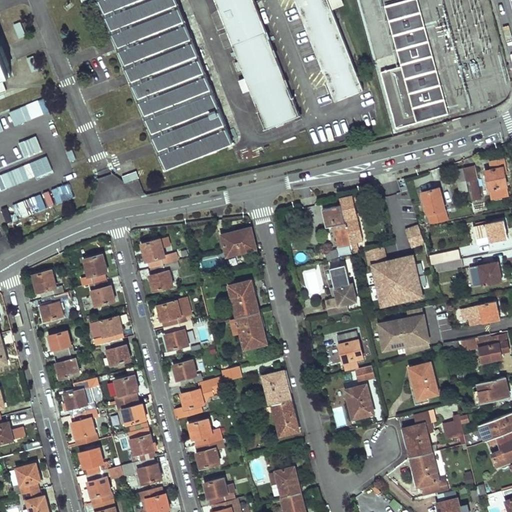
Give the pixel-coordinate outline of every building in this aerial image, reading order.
[(177,0),(98,0),(166,169),(233,142),(177,0)] [(216,0),(266,129),(299,116),(253,0),(216,0)] [(327,0),(296,0),(336,101),(363,90),(331,10),(327,0)] [(340,0),(327,0),(331,10),(343,5),(340,0)] [(418,0),(402,0),(386,5),(402,65),(382,70),(397,127),(449,114),(418,0)] [(0,81),(2,81),(12,77),(0,47),(0,81)] [(485,104),(486,85),(468,84),(467,103),(485,104)] [(44,100),(9,109),(13,124),(48,114),(44,100)] [(506,168),(504,159),(491,162),(493,169),(486,171),(491,190),(495,189),(496,197),(509,194),(503,169),(506,168)] [(0,188),(52,174),(48,160),(0,173),(0,188)] [(470,181),(474,201),(482,199),(476,168),(473,169),(471,160),(464,162),(465,166),(466,169),(467,170),(465,171),(467,182),(470,181)] [(463,168),(455,169),(458,183),(465,181),(463,168)] [(139,178),(137,172),(123,178),(125,183),(139,178)] [(465,181),(458,183),(460,193),(468,191),(465,181)] [(70,184),(53,188),(56,202),(73,199),(70,184)] [(448,219),(440,188),(423,192),(428,214),(433,213),(436,222),(448,219)] [(363,240),(353,195),(340,199),(341,204),(343,209),(351,243),(355,242),(363,240)] [(337,210),(336,205),(323,208),(327,226),(333,225),(338,246),(351,243),(343,209),(337,210)] [(507,232),(504,219),(486,223),(476,225),(474,226),(477,238),(489,236),(490,241),(502,238),(501,234),(507,232)] [(418,225),(405,229),(411,247),(424,242),(418,225)] [(222,235),(227,255),(256,249),(250,226),(236,229),(236,232),(222,235)] [(165,255),(160,239),(141,243),(144,253),(146,253),(148,260),(149,267),(177,260),(175,253),(165,255)] [(382,246),(365,249),(369,265),(374,264),(375,271),(373,272),(379,299),(382,298),(383,305),(420,296),(418,290),(421,289),(415,262),(412,263),(410,255),(393,259),(396,269),(392,270),(390,259),(385,260),(382,246)] [(325,253),(327,261),(339,258),(337,249),(325,253)] [(435,263),(459,258),(458,250),(431,255),(431,264),(435,263)] [(106,263),(103,254),(84,259),(88,275),(81,277),(83,285),(88,284),(94,282),(107,279),(105,272),(103,264),(106,263)] [(459,258),(435,263),(438,271),(464,266),(463,258),(459,258)] [(177,260),(149,267),(151,275),(153,281),(150,281),(153,291),(172,285),(169,270),(179,268),(177,260)] [(498,262),(470,266),(473,286),(496,282),(495,275),(500,274),(498,262)] [(347,264),(331,268),(335,286),(338,298),(326,300),(330,315),(350,310),(348,303),(358,301),(354,282),(351,283),(347,264)] [(57,286),(53,269),(34,274),(36,283),(38,283),(41,291),(43,298),(65,292),(63,285),(57,286)] [(109,286),(107,279),(94,282),(95,290),(92,290),(96,305),(115,301),(113,292),(110,292),(109,286)] [(258,294),(254,279),(230,285),(237,316),(258,311),(255,295),(258,294)] [(65,292),(43,298),(44,305),(46,311),(43,311),(46,320),(65,315),(64,311),(69,310),(66,300),(70,299),(68,291),(65,292)] [(190,313),(187,298),(158,305),(160,314),(162,313),(164,320),(166,326),(187,321),(185,314),(190,313)] [(501,319),(497,301),(467,307),(469,318),(470,325),(476,324),(490,321),(501,319)] [(406,310),(408,317),(379,323),(384,349),(404,345),(406,355),(430,347),(419,307),(406,310)] [(237,316),(230,318),(234,334),(241,332),(244,348),(266,343),(262,326),(265,325),(261,310),(258,311),(237,316)] [(119,316),(100,321),(91,323),(97,344),(101,343),(122,338),(124,338),(123,331),(119,316)] [(187,321),(166,326),(167,333),(169,340),(166,340),(169,349),(188,345),(184,329),(189,328),(187,321)] [(73,344),(69,330),(50,335),(52,344),(54,343),(55,348),(57,355),(75,350),(73,344)] [(364,361),(357,331),(338,336),(344,362),(346,370),(359,367),(358,363),(364,361)] [(506,333),(478,339),(478,337),(463,340),(465,350),(480,347),(483,361),(492,359),(503,357),(501,352),(509,351),(510,351),(506,333)] [(124,344),(122,338),(101,343),(103,350),(107,349),(111,364),(131,359),(128,350),(125,351),(124,344)] [(459,341),(444,343),(445,350),(460,347),(459,341)] [(75,350),(57,355),(59,362),(61,368),(59,369),(61,378),(80,373),(77,358),(82,357),(80,349),(75,350)] [(196,375),(192,360),(173,365),(175,374),(178,373),(179,379),(181,386),(199,381),(202,380),(200,374),(196,375)] [(438,393),(430,362),(409,366),(414,384),(415,383),(418,398),(438,393)] [(372,365),(355,369),(358,381),(375,377),(372,365)] [(238,366),(221,369),(223,375),(224,379),(241,376),(238,366)] [(290,385),(287,370),(263,376),(270,404),(273,404),(292,399),(289,386),(290,385)] [(137,384),(135,374),(116,379),(120,395),(115,396),(117,403),(138,397),(136,391),(135,385),(137,384)] [(199,381),(200,388),(181,393),(185,406),(175,408),(177,418),(201,412),(199,404),(204,403),(204,401),(205,401),(209,394),(209,393),(226,388),(224,379),(223,375),(202,380),(199,381)] [(507,385),(506,376),(478,382),(480,390),(476,391),(479,404),(506,398),(504,386),(507,385)] [(414,384),(410,384),(413,399),(418,398),(415,383),(414,384)] [(373,414),(367,385),(346,389),(349,404),(347,405),(350,419),(373,414)] [(91,386),(84,388),(86,396),(93,394),(91,386)] [(86,396),(84,388),(65,393),(67,402),(70,401),(71,407),(73,414),(96,408),(94,401),(88,403),(86,396)] [(140,404),(138,397),(117,403),(118,411),(123,409),(127,424),(147,419),(145,410),(142,411),(140,404)] [(292,399),(273,404),(280,435),(299,431),(292,399)] [(98,416),(96,408),(73,414),(75,422),(77,428),(74,429),(79,445),(98,440),(93,418),(98,416)] [(424,424),(429,422),(431,422),(428,410),(413,413),(414,416),(407,418),(409,426),(424,422),(424,424)] [(511,412),(479,424),(485,441),(488,439),(511,430),(511,412)] [(447,438),(464,434),(460,414),(453,416),(454,421),(444,424),(447,438)] [(0,415),(0,442),(13,439),(11,430),(9,422),(2,423),(0,415)] [(208,419),(189,423),(191,433),(194,432),(195,439),(197,445),(223,438),(221,431),(211,433),(208,419)] [(432,431),(429,422),(424,424),(424,422),(409,426),(401,428),(405,443),(407,443),(411,457),(431,451),(427,432),(432,431)] [(24,427),(11,430),(13,439),(26,436),(24,427)] [(511,430),(488,439),(490,445),(499,441),(502,450),(491,454),(496,466),(511,460),(511,430)] [(153,443),(151,434),(131,439),(135,453),(131,454),(134,462),(153,456),(152,450),(150,444),(153,443)] [(223,438),(197,445),(198,452),(200,459),(198,459),(200,467),(220,463),(216,447),(225,445),(223,438)] [(104,462),(100,447),(81,452),(83,461),(86,460),(87,467),(89,473),(110,468),(109,461),(104,462)] [(438,480),(431,451),(411,457),(414,470),(412,471),(415,486),(421,484),(424,495),(448,489),(446,479),(438,480)] [(156,463),(153,456),(134,462),(126,464),(128,473),(135,471),(135,470),(139,469),(143,483),(162,478),(160,469),(157,470),(156,463)] [(41,480),(37,462),(17,468),(17,469),(21,484),(15,485),(17,494),(23,492),(39,488),(37,481),(41,480)] [(112,491),(108,476),(110,476),(111,479),(124,475),(121,465),(110,468),(89,473),(91,481),(92,487),(90,488),(92,496),(95,504),(114,499),(112,491)] [(301,492),(295,466),(275,471),(281,497),(301,492)] [(17,469),(11,471),(15,485),(21,484),(17,469)] [(226,485),(224,478),(205,482),(207,492),(209,491),(210,497),(212,504),(235,498),(234,492),(234,491),(232,484),(226,485)] [(161,486),(137,493),(139,498),(143,501),(147,500),(149,506),(145,507),(142,511),(168,511),(167,509),(166,503),(169,502),(166,493),(163,494),(161,486)] [(511,511),(511,487),(501,490),(508,511),(511,511)] [(41,496),(39,488),(23,492),(25,500),(27,500),(30,511),(49,511),(45,495),(41,496)] [(456,491),(438,495),(439,502),(458,498),(456,491)] [(306,511),(301,492),(281,497),(285,511),(306,511)] [(235,498),(212,504),(214,511),(232,511),(231,507),(237,505),(237,504),(245,502),(243,496),(235,498)] [(143,501),(139,498),(142,511),(145,507),(149,506),(147,500),(143,501)] [(460,511),(459,506),(458,498),(439,502),(438,502),(439,511),(460,511)] [(22,511),(30,511),(27,500),(25,500),(20,502),(22,511)]
